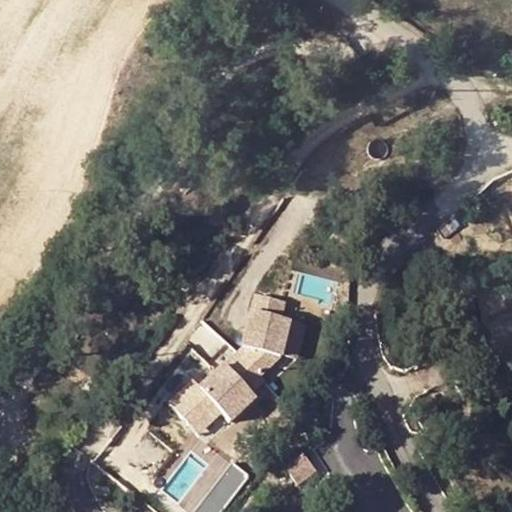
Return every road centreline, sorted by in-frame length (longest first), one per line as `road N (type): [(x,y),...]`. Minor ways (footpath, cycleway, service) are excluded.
road 1 (unclassified): [(453,511),(370,356),(392,264),(487,152)]
road 2 (unclassified): [(487,152),(475,99),(339,0)]
